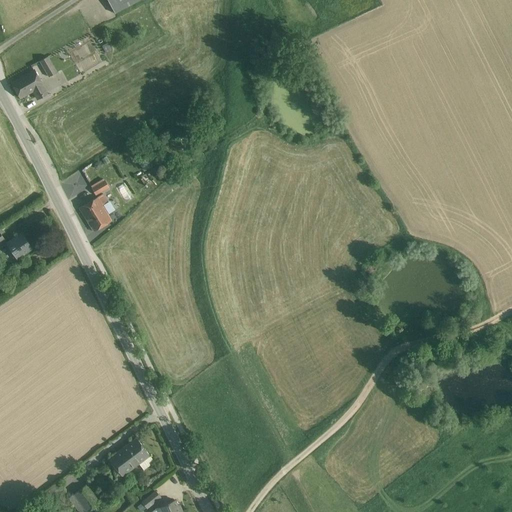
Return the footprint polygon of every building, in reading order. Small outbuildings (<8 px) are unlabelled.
[(106,0),(113,13),(138,0),(106,0)] [(108,42),(102,45),(107,53),(112,49),(108,42)] [(56,72),(48,57),(39,61),(48,77),(56,72)] [(34,68),(11,81),(20,97),(33,90),(37,98),(48,92),(34,68)] [(147,157),(138,162),(143,171),(152,166),(147,157)] [(109,187),(105,180),(91,188),(95,195),(109,187)] [(103,193),(79,207),(93,231),(111,220),(107,214),(102,205),(108,201),(103,193)] [(113,210),(108,201),(102,205),(107,214),(113,210)] [(23,233),(7,243),(17,258),(32,248),(23,233)] [(136,438),(109,458),(122,476),(149,455),(136,438)] [(59,484),(46,494),(49,499),(63,489),(59,484)] [(99,503),(86,486),(74,494),(88,511),(99,503)] [(156,491),(142,502),(146,508),(160,497),(156,491)] [(175,500),(159,507),(161,511),(182,511),(181,509),(179,510),(175,500)]
